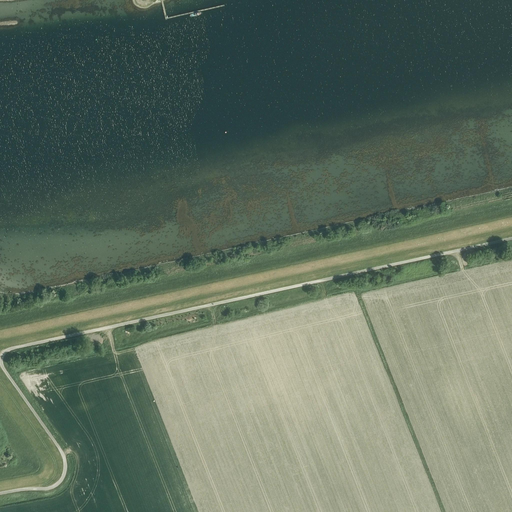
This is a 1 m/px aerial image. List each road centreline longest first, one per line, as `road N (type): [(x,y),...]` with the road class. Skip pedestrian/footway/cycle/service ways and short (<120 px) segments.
road 1 (unclassified): [(511,238),(14,347),(0,358)]
road 2 (unclassified): [(0,365),(65,464),(57,484),(0,492)]
